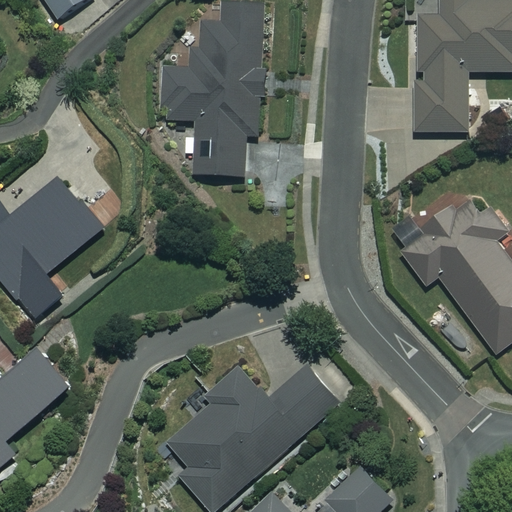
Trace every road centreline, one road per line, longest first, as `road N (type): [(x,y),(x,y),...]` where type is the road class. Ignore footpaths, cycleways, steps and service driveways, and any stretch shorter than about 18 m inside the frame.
road 1 (residential): [(63,511),(137,355),(346,285)]
road 2 (residential): [(354,0),(339,238),(346,285)]
road 3 (residential): [(346,285),(381,335),(487,447)]
